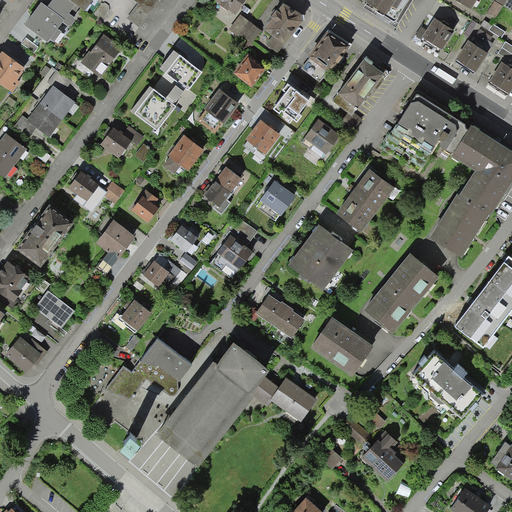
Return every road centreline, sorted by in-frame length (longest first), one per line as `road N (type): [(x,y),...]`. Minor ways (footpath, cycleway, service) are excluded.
road 1 (residential): [(328,7),(47,378),(42,406)]
road 2 (residential): [(415,63),(223,318)]
road 3 (residential): [(185,0),(0,246)]
road 4 (residential): [(511,222),(431,325),(331,410)]
road 5 (residential): [(42,406),(164,511)]
